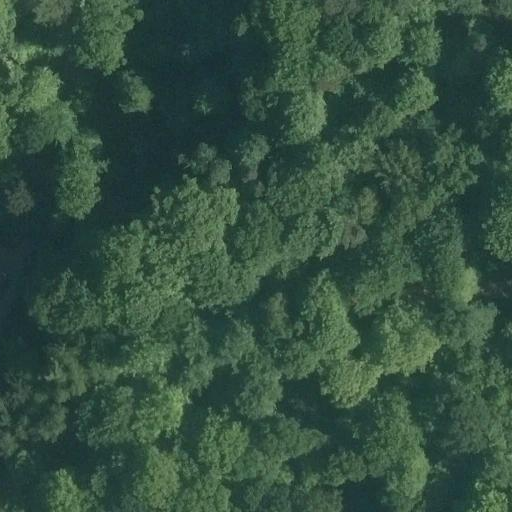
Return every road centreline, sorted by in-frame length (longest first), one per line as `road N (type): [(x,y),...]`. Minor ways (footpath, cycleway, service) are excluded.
road 1 (track): [(0,131),(229,243),(424,287),(511,281)]
road 2 (track): [(142,0),(124,39),(0,131)]
